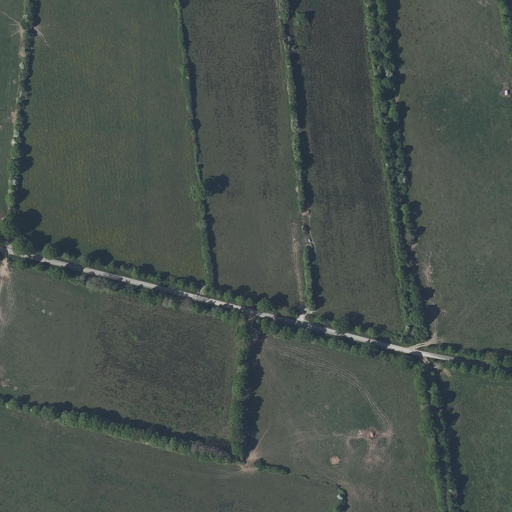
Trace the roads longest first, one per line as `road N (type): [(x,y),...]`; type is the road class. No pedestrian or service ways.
road 1 (unclassified): [(511,370),(0,249)]
road 2 (track): [(375,0),(449,511)]
